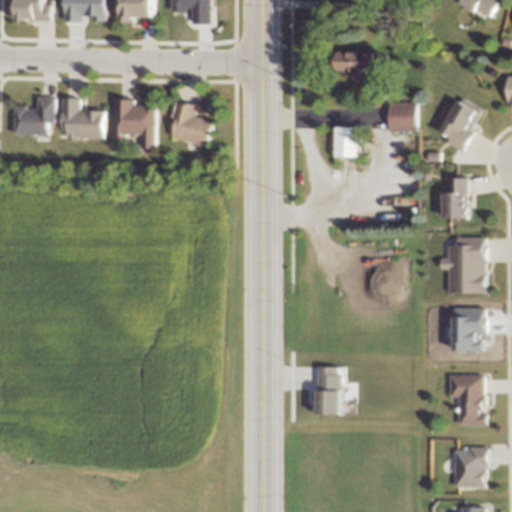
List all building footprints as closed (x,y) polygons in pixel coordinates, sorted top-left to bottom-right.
[(53,21),(54,4),(46,4),(46,0),(18,0),(18,20),(53,21)] [(107,20),(106,0),(65,0),(66,22),(84,21),(84,16),(93,16),(94,21),(107,20)] [(135,23),(135,17),(154,17),(154,0),(122,0),(122,22),(135,23)] [(211,0),(171,0),(172,11),(193,11),(193,23),(212,23),(211,0)] [(460,0),(460,1),(488,19),(500,1),(499,0),(460,0)] [(351,71),(351,78),(367,79),(368,68),(381,68),(381,52),(337,51),(336,71),(351,71)] [(15,134),(49,134),(49,123),(56,123),(56,97),(39,97),(39,107),(16,107),(15,134)] [(104,139),(105,110),(81,110),(81,98),(63,97),(62,131),(69,131),(68,138),(104,139)] [(448,143),(464,152),(475,131),(472,129),(483,109),(461,97),(442,131),(452,136),(448,143)] [(115,144),(127,144),(127,134),(143,134),(143,148),(156,148),(156,104),(135,105),(135,98),(115,99),(115,144)] [(172,138),(208,145),(213,120),(194,116),(197,105),(176,101),(172,118),(176,119),(172,138)] [(390,131),(418,131),(417,102),(389,103),(390,131)] [(358,157),(359,127),(335,126),(334,156),(358,157)] [(444,217),(468,218),(468,178),(458,177),(458,193),(444,193),(444,217)] [(487,292),(487,237),(457,237),(457,245),(449,245),(449,258),(442,258),(442,269),(449,269),(449,292),(487,292)] [(487,308),(455,308),(456,350),(484,350),(484,336),(487,336),(487,308)] [(342,414),(341,366),(317,367),(318,390),(314,390),(314,402),(314,414),(342,414)] [(484,375),(450,375),(450,396),(459,396),(459,424),(488,424),(488,414),(482,414),(482,405),(489,404),(488,394),(484,394),(484,375)] [(454,449),(455,487),(487,486),(486,448),(454,449)]
